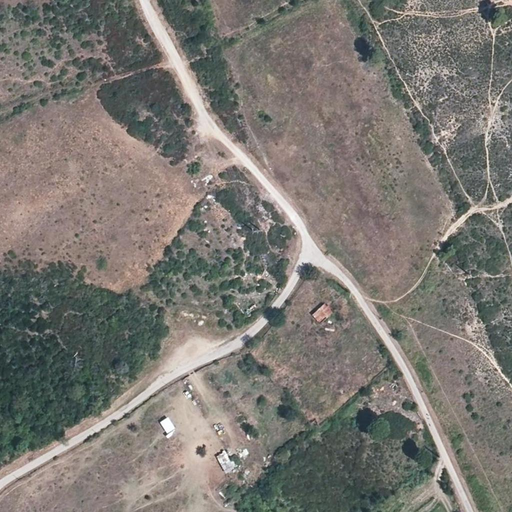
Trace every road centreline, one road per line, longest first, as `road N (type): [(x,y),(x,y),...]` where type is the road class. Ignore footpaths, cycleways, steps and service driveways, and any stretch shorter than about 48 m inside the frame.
road 1 (track): [(471,511),(394,348),(273,189),(209,121),(145,0)]
road 2 (unclassified): [(312,249),(285,298),(247,334),(177,370),(0,486)]
road 3 (track): [(511,197),(467,213),(446,238),(424,294),(388,302),(356,294)]
